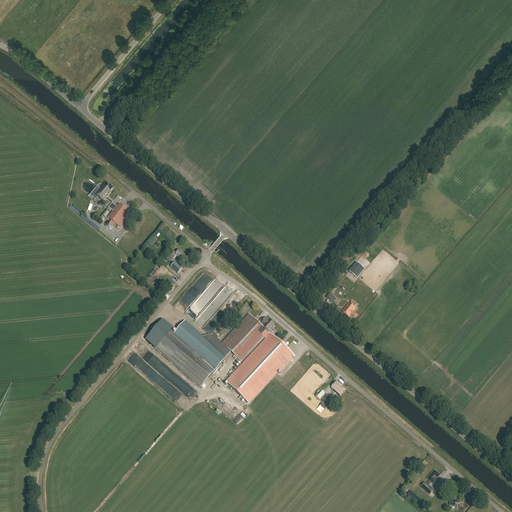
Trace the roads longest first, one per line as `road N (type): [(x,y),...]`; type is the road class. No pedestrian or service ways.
road 1 (unclassified): [(500,511),(201,261)]
road 2 (unclassified): [(511,476),(227,230)]
road 3 (unclassified): [(42,511),(42,466),(56,432),(201,261)]
road 4 (unclassified): [(227,230),(79,107)]
road 5 (track): [(207,0),(100,126)]
road 6 (track): [(120,180),(0,84)]
road 7 (unclassified): [(79,107),(170,0)]
